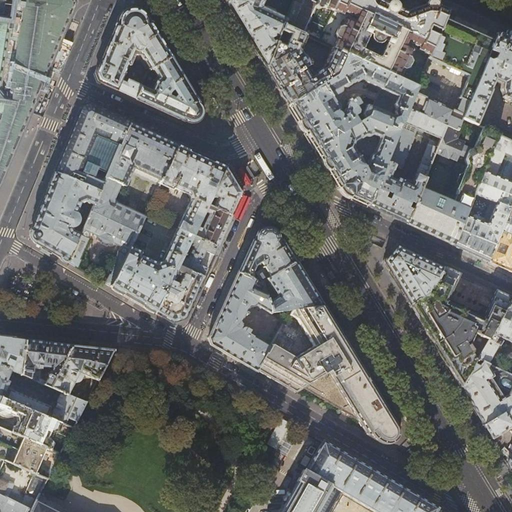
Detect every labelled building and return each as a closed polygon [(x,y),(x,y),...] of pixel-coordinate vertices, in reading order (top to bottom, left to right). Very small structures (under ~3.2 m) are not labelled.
[(0,0),(0,184),(22,132),(31,112),(35,101),(40,88),(53,59),(75,5),(74,5),(75,3),(74,2),(74,0),(73,0),(0,0)] [(230,0),(226,3),(240,27),(266,69),(278,38),(275,40),(273,36),(274,34),(279,36),(280,32),(283,25),(286,19),(258,6),(260,0),(230,0)] [(293,0),(286,19),(283,25),(290,29),(302,0),(293,0)] [(317,0),(317,2),(316,2),(311,0),(302,0),(290,29),(303,34),(315,8),(318,9),(321,8),(321,7),(324,8),(324,6),(341,14),(343,11),(356,18),(354,22),(348,19),(345,20),(342,27),(341,27),(338,28),(334,35),(336,38),(337,39),(332,48),(345,54),(387,74),(398,78),(403,68),(404,69),(407,67),(410,60),(410,57),(408,57),(411,50),(410,47),(404,45),(406,40),(420,47),(419,49),(429,54),(437,35),(428,31),(430,26),(439,30),(447,11),(438,7),(434,4),(431,4),(430,4),(428,5),(404,12),(403,12),(401,11),(380,2),(378,1),(377,0),(317,0)] [(150,71),(153,69),(171,58),(162,43),(150,23),(148,23),(146,19),(144,15),(142,13),(138,11),(135,10),(131,10),(127,11),(125,12),(122,14),(120,17),(119,18),(118,22),(118,26),(115,26),(106,47),(95,75),(97,82),(109,88),(134,99),(139,89),(120,81),(134,52),(137,53),(139,53),(150,71)] [(472,22),(447,11),(439,30),(437,35),(429,54),(428,58),(467,76),(458,97),(461,99),(455,111),(414,92),(407,108),(446,126),(456,130),(456,129),(461,119),(486,58),(489,50),(497,33),(472,22)] [(303,34),(290,29),(283,25),(280,32),(289,36),(284,47),(280,46),(282,41),(282,40),(278,38),(266,69),(280,92),(288,105),(336,75),(345,54),(332,48),(323,68),(310,76),(305,68),(310,65),(303,53),(302,54),(299,50),(306,36),(303,34)] [(511,40),(511,39),(497,33),(489,50),(496,53),(494,58),(489,60),(486,58),(461,119),(476,125),(490,92),(490,90),(494,80),(500,83),(500,89),(503,98),(511,102),(511,40)] [(387,74),(345,54),(336,75),(288,105),(300,125),(315,150),(357,123),(353,116),(357,114),(357,111),(355,107),(359,104),(360,102),(357,101),(355,98),(352,98),(345,102),(345,104),(347,108),(345,109),(344,111),(341,114),(339,112),(337,112),(338,110),(337,110),(337,108),(337,107),(336,105),(335,104),(336,103),(334,103),(331,97),(333,97),(339,93),(341,90),(341,87),(345,88),(354,82),(355,83),(361,79),(361,81),(369,84),(367,89),(373,92),(376,87),(380,89),(387,74)] [(171,58),(153,69),(159,79),(158,80),(156,83),(154,85),(151,84),(149,88),(152,90),(151,92),(140,87),(139,89),(134,99),(182,121),(183,120),(187,122),(189,123),(192,123),(194,122),(198,121),(200,118),(200,117),(201,115),(201,112),(201,109),(200,106),(197,103),(199,103),(173,61),(171,58)] [(315,150),(329,173),(338,188),(338,189),(349,198),(350,198),(353,200),(367,206),(407,108),(414,92),(416,87),(398,78),(387,74),(380,89),(397,97),(393,107),(395,108),(393,115),(372,106),(367,117),(357,123),(315,150)] [(119,146),(129,124),(109,114),(88,105),(80,107),(68,139),(54,173),(79,184),(83,186),(99,192),(103,182),(96,179),(97,176),(92,173),(91,174),(85,172),(85,174),(81,172),(82,170),(84,170),(86,165),(84,164),(85,162),(87,163),(94,145),(92,145),(96,136),(105,139),(104,142),(107,144),(108,141),(119,146)] [(406,224),(420,188),(435,153),(439,142),(430,138),(411,185),(390,176),(394,167),(401,169),(401,168),(400,167),(416,128),(441,138),(446,126),(407,108),(367,206),(385,214),(406,224)] [(161,181),(177,146),(155,135),(129,124),(119,146),(105,178),(121,186),(125,185),(133,168),(161,181)] [(459,131),(456,129),(456,130),(446,126),(441,138),(439,142),(435,153),(449,159),(449,158),(456,161),(464,141),(457,138),(459,132),(460,132),(461,131),(459,130),(459,131)] [(452,202),(420,188),(406,224),(429,234),(452,245),(497,135),(482,128),(473,149),(468,151),(465,160),(467,165),(452,202)] [(511,141),(497,135),(452,245),(470,253),(491,263),(511,272),(511,234),(511,233),(511,141)] [(201,157),(177,146),(161,181),(159,184),(171,190),(172,188),(189,196),(190,199),(176,229),(192,237),(196,227),(201,218),(207,206),(209,202),(212,195),(225,168),(217,164),(201,157)] [(227,171),(225,168),(212,195),(216,197),(213,204),(209,202),(207,206),(230,216),(235,205),(241,193),(238,188),(229,174),(227,171)] [(241,187),(232,172),(229,174),(238,188),(241,187)] [(79,184),(54,173),(30,231),(34,242),(39,246),(68,263),(80,235),(71,231),(71,229),(73,228),(75,226),(76,224),(77,222),(78,220),(77,217),(76,215),(75,214),(80,203),(84,201),(93,205),(99,192),(83,186),(81,191),(76,189),(79,184)] [(90,233),(96,236),(97,238),(99,241),(108,245),(110,245),(111,245),(113,244),(114,244),(121,247),(129,250),(129,248),(144,217),(132,211),(131,210),(125,207),(124,208),(115,203),(113,200),(119,185),(105,178),(103,182),(99,192),(93,205),(82,229),(90,233)] [(223,233),(230,216),(207,206),(201,218),(204,219),(202,221),(204,222),(201,229),(196,227),(192,237),(216,247),(223,233)] [(254,237),(254,241),(252,241),(246,254),(237,273),(253,280),(260,283),(263,282),(267,279),(296,262),(285,244),(283,242),(282,239),(279,239),(279,235),(277,232),(275,230),(272,228),(270,227),(266,227),(262,228),(259,229),(257,231),(255,234),(254,237)] [(68,263),(77,268),(81,259),(80,258),(89,239),(88,238),(90,233),(82,229),(80,235),(68,263)] [(192,237),(176,229),(161,262),(156,265),(140,257),(141,254),(129,248),(129,250),(110,287),(132,300),(155,313),(168,285),(174,274),(177,266),(181,258),(183,255),(184,252),(189,243),(192,237)] [(192,237),(189,243),(191,244),(190,246),(192,247),(186,260),(181,258),(177,266),(202,277),(209,263),(216,247),(192,237)] [(300,259),(290,242),(285,244),(296,262),(300,259)] [(398,285),(410,305),(431,292),(442,267),(418,256),(396,246),(383,261),(398,285)] [(109,274),(104,283),(110,287),(129,250),(121,247),(113,264),(115,265),(110,274),(109,274)] [(296,262),(267,279),(277,297),(269,302),(272,312),(273,312),(288,310),(292,310),(294,306),(297,304),(301,305),(303,309),(323,306),(304,275),(296,262)] [(177,266),(174,274),(178,276),(175,285),(172,284),(170,287),(168,285),(155,313),(165,319),(172,323),(183,319),(191,302),(202,277),(177,266)] [(431,292),(410,305),(431,340),(460,387),(477,359),(491,335),(511,299),(495,291),(482,319),(445,302),(458,274),(442,267),(431,292)] [(269,302),(263,282),(260,283),(253,280),(237,273),(228,294),(222,307),(208,338),(210,345),(228,355),(233,358),(256,372),(257,371),(269,346),(249,334),(250,330),(244,327),(242,327),(241,328),(242,326),(242,325),(240,322),(249,307),(252,307),(253,307),(254,306),(256,304),(269,312),(269,313),(271,313),(272,313),(273,312),(272,312),(269,302)] [(511,299),(491,335),(500,340),(502,338),(511,342),(511,299)] [(326,312),(323,306),(303,309),(292,310),(288,310),(269,344),(270,345),(269,346),(257,371),(294,392),(301,387),(307,390),(357,419),(366,434),(379,442),(382,443),(383,444),(384,444),(385,444),(387,444),(388,444),(390,443),(391,443),(393,442),(394,441),(395,440),(396,439),(397,437),(397,436),(398,434),(398,433),(398,431),(397,430),(397,428),(396,426),(346,344),(326,312)] [(502,341),(500,340),(491,335),(477,359),(488,364),(498,345),(499,346),(502,341)] [(0,366),(10,371),(21,375),(25,340),(6,338),(0,336),(0,366)] [(50,387),(72,345),(53,343),(48,342),(25,340),(21,375),(50,387)] [(90,347),(72,345),(50,387),(55,390),(68,395),(79,372),(97,381),(113,350),(90,347)] [(511,375),(488,364),(477,359),(460,387),(470,404),(483,425),(511,407),(511,375)] [(6,382),(10,371),(0,366),(0,396),(73,429),(86,403),(68,395),(55,390),(51,401),(56,403),(52,412),(49,410),(50,407),(9,389),(7,393),(4,392),(8,383),(6,382)] [(0,417),(3,419),(14,417),(14,416),(18,417),(17,422),(13,433),(51,450),(53,444),(49,438),(53,430),(68,437),(73,429),(0,396),(0,417)] [(511,407),(483,425),(491,439),(511,426),(511,407)] [(272,438),(280,443),(289,428),(281,423),(272,438)] [(0,427),(0,458),(4,460),(47,479),(60,453),(51,450),(13,433),(0,427)] [(285,440),(292,443),(296,436),(295,436),(289,432),(285,440)] [(310,464),(306,470),(331,486),(375,511),(434,511),(437,508),(434,507),(357,462),(350,458),(322,442),(310,464)] [(0,495),(31,510),(38,496),(40,492),(47,479),(4,460),(0,468),(0,495)] [(316,511),(331,486),(306,470),(304,469),(297,481),(298,482),(281,511),(316,511)] [(56,511),(53,510),(54,508),(54,506),(53,503),(52,502),(38,496),(31,510),(0,495),(0,511),(56,511)]
